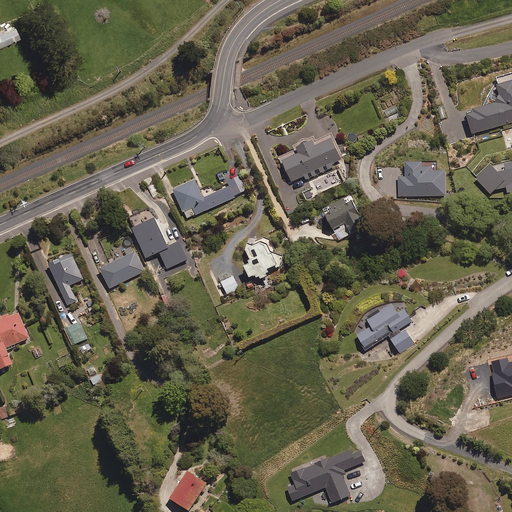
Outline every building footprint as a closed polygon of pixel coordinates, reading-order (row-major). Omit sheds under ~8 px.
[(0,33),(0,47),(20,38),(15,27),(0,33)] [(511,82),(497,87),(502,102),(467,113),(473,134),(511,122),(511,82)] [(341,160),(332,140),(316,148),(313,142),(280,157),(291,183),(305,177),(306,180),(334,168),(333,164),(341,160)] [(511,161),(493,166),(492,165),(476,179),(490,195),(496,190),(506,188),(507,189),(508,194),(511,192),(511,161)] [(248,191),(245,185),(232,191),(229,186),(203,198),(195,180),(173,190),(187,219),(248,191)] [(347,206),(343,199),(323,209),(333,230),(339,228),(344,238),(364,228),(352,203),(347,206)] [(169,249),(156,220),(134,230),(147,259),(169,249)] [(261,281),(268,277),(267,276),(270,274),(269,271),(280,265),(283,259),(281,255),(278,257),(269,238),(257,243),(247,248),(246,253),(251,264),(244,267),(250,281),(255,278),(256,280),(260,278),(261,281)] [(145,272),(133,247),(124,251),(126,255),(99,269),(110,289),(145,272)] [(85,280),(73,254),(51,264),(69,305),(78,301),(71,286),(85,280)] [(239,289),(233,277),(221,282),(226,294),(239,289)] [(389,337),(399,353),(413,344),(403,328),(413,322),(406,311),(399,315),(394,306),(367,323),(371,328),(357,337),(366,351),(389,337)] [(30,339),(18,314),(2,321),(0,316),(0,315),(0,371),(13,366),(6,350),(30,339)] [(89,338),(81,323),(67,330),(74,345),(89,338)] [(106,378),(103,372),(91,378),(94,384),(106,378)] [(327,460),(327,459),(315,463),(315,465),(292,474),(296,485),(288,488),(293,501),(327,489),(333,504),(351,497),(344,478),(347,476),(345,472),(366,463),(362,452),(352,455),(351,451),(327,460)] [(189,511),(206,484),(187,473),(170,500),(188,511),(189,511)]
